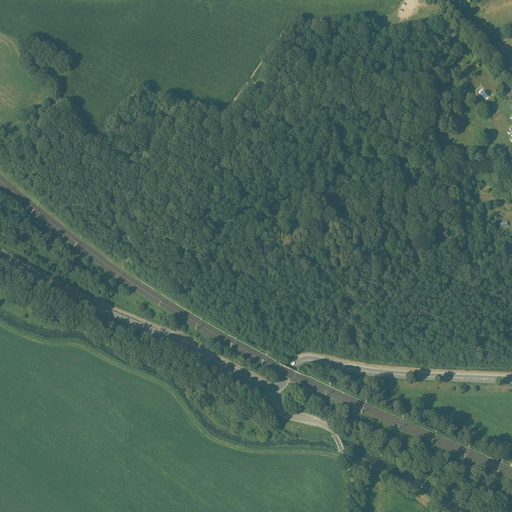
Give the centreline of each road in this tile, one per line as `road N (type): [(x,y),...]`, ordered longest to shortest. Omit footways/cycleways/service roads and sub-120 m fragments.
road 1 (track): [(345,459),(217,440),(152,377),(82,345),(0,323)]
road 2 (primary): [(267,389),(0,260)]
road 3 (primary): [(511,380),(378,374),(306,361),(273,389)]
road 4 (track): [(5,0),(109,7),(159,0)]
road 5 (secondary): [(354,511),(351,473),(334,434),(279,411)]
